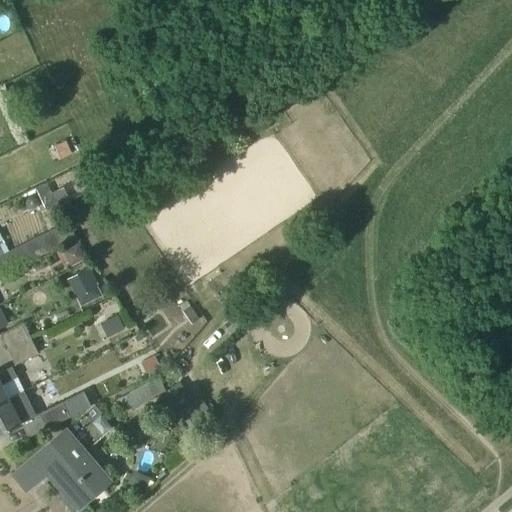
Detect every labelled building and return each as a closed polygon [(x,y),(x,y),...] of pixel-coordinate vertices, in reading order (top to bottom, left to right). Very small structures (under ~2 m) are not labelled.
[(62,158),(72,153),(66,140),(56,145),(62,158)] [(24,265),(65,244),(57,227),(29,241),(6,252),(1,255),(0,255),(0,273),(17,265),(17,267),(19,270),(25,267),(24,265)] [(76,275),(85,292),(97,286),(88,269),(76,275)] [(118,315),(107,320),(114,335),(125,330),(118,315)] [(30,337),(26,329),(23,323),(0,334),(7,349),(30,337)] [(38,353),(31,338),(30,337),(7,349),(15,365),(38,353)] [(147,376),(161,369),(154,355),(140,362),(147,376)] [(0,401),(23,389),(17,377),(12,367),(0,372),(0,401)] [(125,394),(133,409),(166,392),(159,377),(125,394)] [(0,434),(21,424),(37,416),(36,416),(31,405),(23,389),(0,401),(0,434)] [(72,398),(63,402),(70,416),(90,405),(83,392),(72,398)] [(40,414),(46,428),(70,416),(63,402),(40,414)] [(110,481),(85,451),(114,427),(95,405),(66,429),(13,474),(26,490),(49,470),(80,506),(110,481)]
